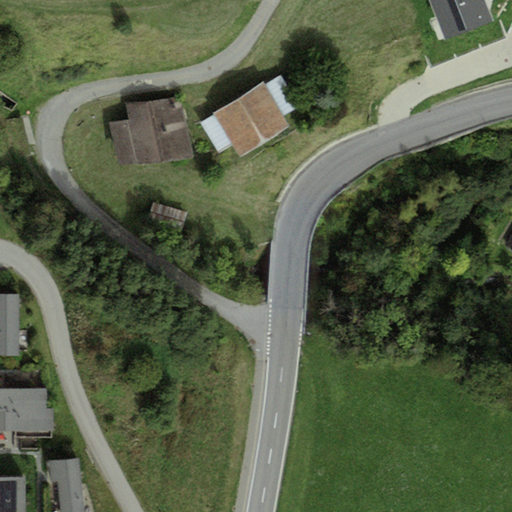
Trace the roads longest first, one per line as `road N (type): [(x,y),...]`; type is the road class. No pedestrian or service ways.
road 1 (residential): [(284,341),(87,209),(58,170),(51,140),(61,111),(80,95),(218,64),(243,43),(270,0)]
road 2 (secondary): [(511,105),(372,146),(316,185),(293,227),(284,341)]
road 3 (residential): [(135,511),(75,396),(42,283),(20,258),(0,253)]
road 4 (secondary): [(284,341),(259,511)]
